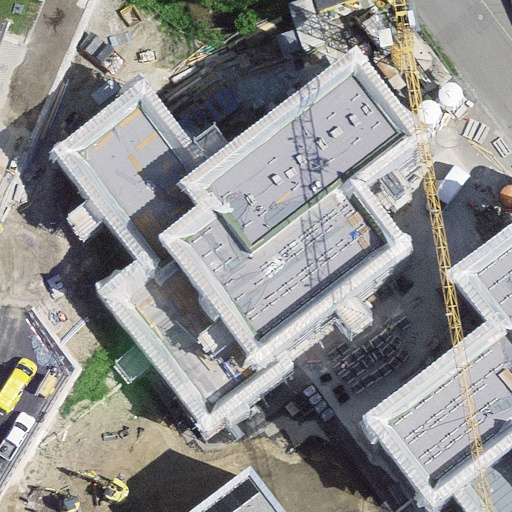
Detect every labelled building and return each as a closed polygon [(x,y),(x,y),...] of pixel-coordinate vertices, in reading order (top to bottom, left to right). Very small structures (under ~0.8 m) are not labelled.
[(214,42),(239,93),(323,52),(298,1),(214,42)] [(0,144),(47,32),(0,12),(0,144)] [(145,75),(48,152),(134,261),(101,287),(208,421),(340,317),(357,338),(378,322),(362,301),(422,254),(371,189),(433,140),(357,45),(212,159),(145,75)] [(511,511),(511,226),(448,272),(489,322),(362,417),(430,511),(433,511),(453,499),(463,511),(511,511)] [(290,511),(254,464),(191,511),(290,511)]
